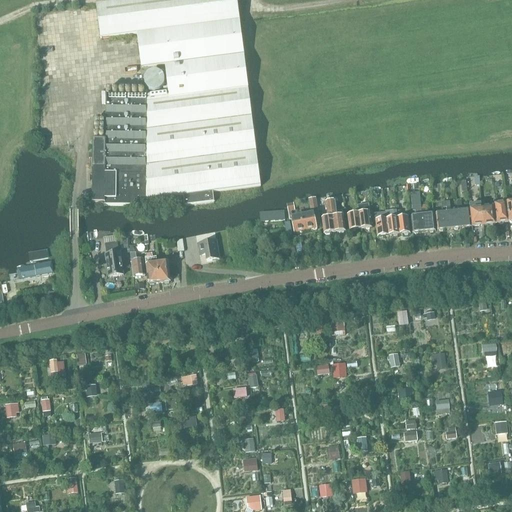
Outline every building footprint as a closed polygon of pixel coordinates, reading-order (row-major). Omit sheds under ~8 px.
[(106,96),(105,141),(93,141),(92,204),(105,204),(105,206),(146,206),(146,202),(183,197),(184,207),(214,204),(213,194),(260,187),(248,90),(239,22),(239,20),(236,0),(141,0),(96,6),(101,40),(137,35),(142,69),(165,66),(169,94),(148,96),(106,96)] [(154,73),(149,74),(146,77),(145,81),(145,86),(147,90),(151,92),(155,93),(160,91),(163,88),(165,84),(164,80),(162,76),(158,73),(154,73)] [(421,211),(420,205),(419,193),(411,194),(413,212),(417,212),(417,217),(411,218),(412,234),(414,234),(415,235),(418,235),(419,233),(424,233),(422,216),(421,211)] [(334,234),(330,202),(326,203),(328,219),(322,220),(324,235),(325,235),(326,236),(330,235),(331,234),(334,234)] [(335,202),(330,202),(334,234),(339,233),(340,234),(343,233),(344,232),(345,232),(343,217),(337,218),(335,202)] [(446,208),(447,214),(449,230),(454,230),(455,231),(458,230),(459,229),(460,229),(458,212),(451,213),(449,202),(445,202),(446,208)] [(291,221),(294,234),(317,230),(315,223),(320,222),(316,203),(312,204),(314,214),(299,217),(300,219),(292,220),(291,221)] [(484,226),(482,210),(481,205),(469,206),(472,228),(484,226)] [(508,223),(506,205),(495,207),(497,225),(498,225),(500,226),(502,225),(504,224),(508,223)] [(370,213),(369,207),(358,208),(359,215),(361,230),(366,229),(367,230),(369,230),(370,229),(372,229),(370,213)] [(493,209),(482,210),(484,226),(488,226),(490,227),(493,226),(494,225),(495,225),(493,209)] [(458,212),(460,229),(465,228),(466,229),(469,229),(470,228),(471,227),(470,211),(458,212)] [(388,237),(386,221),(385,212),(381,213),(382,221),(375,222),(377,238),(379,238),(380,239),(383,238),(383,237),(388,237)] [(396,212),(397,220),(399,236),(404,235),(405,236),(408,236),(408,235),(410,234),(408,218),(402,219),(401,212),(396,212)] [(386,221),(388,237),(393,236),(394,237),(397,237),(398,236),(399,236),(397,220),(390,220),(390,214),(386,215),(386,221)] [(449,230),(447,214),(435,215),(437,231),(439,231),(440,232),(443,232),(444,231),(449,230)] [(285,215),(260,215),(260,224),(286,223),(285,215)] [(361,230),(359,215),(347,216),(349,232),(351,231),(352,232),(355,232),(356,231),(361,230)] [(434,215),(422,216),(424,233),(429,232),(430,233),(433,233),(434,232),(435,231),(434,215)] [(219,260),(216,242),(198,245),(200,257),(206,256),(207,262),(219,260)] [(106,261),(108,275),(109,275),(110,279),(122,277),(121,273),(123,272),(120,255),(117,255),(116,251),(118,251),(117,244),(105,246),(107,261),(106,261)] [(129,248),(133,278),(145,277),(143,261),(137,262),(135,254),(132,248),(129,248)] [(159,284),(157,266),(156,259),(153,260),(152,255),(145,256),(146,261),(145,261),(146,268),(148,286),(150,286),(150,287),(154,286),(155,285),(159,284)] [(52,265),(17,271),(19,282),(54,277),(52,265)] [(168,265),(157,266),(159,284),(164,284),(165,285),(169,285),(169,283),(171,283),(168,265)] [(44,295),(45,302),(56,300),(55,293),(44,295)] [(398,312),(400,325),(409,325),(408,311),(398,312)] [(78,366),(87,365),(86,353),(77,354),(78,366)] [(434,370),(447,368),(445,353),(432,355),(434,370)] [(390,355),(391,368),(400,367),(399,354),(390,355)] [(57,360),(49,360),(50,373),(58,373),(57,360)] [(334,364),(335,376),(344,376),(343,364),(334,364)] [(318,366),(319,376),(331,374),(330,365),(318,366)] [(249,375),(252,389),(259,387),(257,374),(249,375)] [(198,375),(182,377),(183,386),(198,385),(198,375)] [(87,397),(97,397),(97,385),(87,385),(87,397)] [(234,388),(234,398),(248,397),(247,388),(234,388)] [(414,399),(413,389),(400,389),(400,400),(414,399)] [(490,401),(503,399),(502,391),(489,392),(490,401)] [(151,401),(155,413),(166,410),(162,397),(151,401)] [(42,413),(51,412),(50,399),(41,400),(42,413)] [(436,401),(437,415),(451,414),(450,400),(436,401)] [(19,417),(18,404),(6,404),(7,418),(19,417)] [(285,409),(275,410),(276,423),(286,422),(285,409)] [(184,430),(198,429),(197,416),(182,418),(184,430)] [(495,423),(497,435),(509,434),(508,422),(495,423)] [(418,432),(405,432),(405,442),(418,441),(418,432)] [(89,434),(89,444),(102,443),(102,434),(89,434)] [(56,446),(56,435),(43,435),(43,446),(56,446)] [(368,452),(367,437),(358,438),(359,452),(368,452)] [(256,452),(255,439),(244,440),(245,453),(256,452)] [(15,453),(26,450),(24,442),(14,445),(15,453)] [(327,447),(328,460),(341,459),(339,446),(327,447)] [(263,453),(263,464),(272,464),(272,453),(263,453)] [(243,460),(245,473),(259,471),(257,458),(243,460)] [(489,463),(491,475),(503,473),(501,461),(489,463)] [(447,469),(435,471),(437,484),(449,482),(447,469)] [(402,473),(402,486),(411,486),(411,473),(402,473)] [(78,494),(77,479),(67,479),(68,494),(78,494)] [(367,479),(353,480),(354,494),(367,494),(367,479)] [(125,481),(116,481),(116,494),(125,493),(125,481)] [(320,485),(321,498),(334,498),(333,485),(320,485)] [(291,490),(283,490),(284,502),(292,502),(291,490)] [(248,511),(262,510),(261,496),(247,497),(248,511)] [(38,511),(40,511),(39,506),(36,507),(35,501),(25,503),(27,511),(38,511)]
